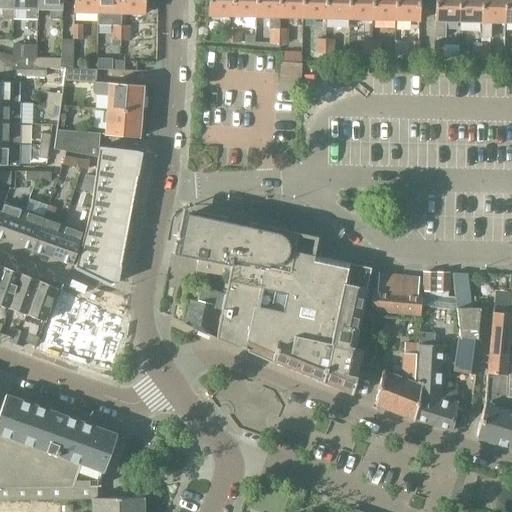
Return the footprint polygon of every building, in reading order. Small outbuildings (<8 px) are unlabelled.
[(13,18),(13,8),(12,8),(12,0),(0,0),(0,7),(2,7),(1,18),(13,18)] [(37,18),(38,8),(37,8),(37,0),(12,0),(12,8),(13,8),(26,8),(25,18),(37,18)] [(61,0),(37,0),(37,8),(38,8),(49,8),(49,20),(61,20),(61,0)] [(97,23),(98,23),(97,0),(73,0),(73,11),(97,12),(97,23)] [(111,40),(120,40),(120,25),(120,12),(121,12),(120,0),(97,0),(98,23),(111,23),(111,40)] [(144,0),(120,0),(121,12),(144,13),(144,0)] [(208,0),(208,15),(232,15),(232,0),(208,0)] [(232,0),(232,15),(255,16),(255,0),(232,0)] [(278,0),(255,0),(255,16),(268,16),(268,29),(269,29),(268,44),(278,44),(278,29),(279,16),(278,0)] [(301,0),(278,0),(279,16),(302,17),(301,0)] [(325,0),(301,0),(302,17),(325,17),(325,0)] [(325,0),(325,17),(348,18),(348,0),(325,0)] [(371,0),(348,0),(348,18),(371,19),(371,0)] [(371,0),(371,19),(395,19),(395,0),(371,0)] [(419,0),(395,0),(395,19),(419,20),(419,0)] [(445,20),(457,21),(457,0),(435,0),(434,37),(444,38),(445,20)] [(457,0),(457,21),(481,21),(481,0),(457,0)] [(481,0),(481,21),(480,43),(480,58),(488,58),(488,38),(491,38),(491,22),(503,22),(503,0),(481,0)] [(511,0),(503,0),(503,22),(511,22),(511,0)] [(81,39),(82,24),(72,24),(71,39),(81,39)] [(120,25),(120,40),(129,40),(130,25),(120,25)] [(222,42),(232,42),(232,28),(223,27),(222,42)] [(232,28),(232,42),(241,42),(241,28),(232,28)] [(278,29),(278,44),(286,44),(287,29),(278,29)] [(314,53),(323,54),(324,39),(315,39),(314,53)] [(324,39),(323,54),(333,54),(333,40),(324,39)] [(60,40),(59,59),(59,67),(71,68),(72,40),(60,40)] [(361,55),(370,55),(370,40),(361,40),(361,55)] [(370,40),(370,55),(380,55),(380,41),(370,40)] [(418,56),(418,42),(408,42),(408,56),(418,56)] [(433,42),(432,57),(442,57),(443,42),(433,42)] [(470,58),(480,58),(480,43),(470,43),(470,58)] [(11,55),(10,67),(35,67),(36,58),(36,45),(12,44),(11,55)] [(0,63),(4,65),(4,66),(8,67),(9,67),(10,67),(11,55),(0,52),(0,63)] [(36,58),(35,67),(45,67),(59,67),(59,59),(36,58)] [(35,67),(10,67),(9,67),(9,76),(44,77),(45,67),(35,67)] [(106,95),(105,108),(142,111),(143,85),(95,82),(96,69),(65,68),(64,81),(91,82),(90,88),(91,91),(93,93),(96,94),(106,95)] [(0,101),(17,102),(18,80),(7,80),(1,80),(0,79),(0,101)] [(46,92),(45,102),(47,103),(60,105),(61,94),(46,92)] [(0,101),(0,122),(9,123),(19,123),(19,103),(17,103),(17,102),(0,101)] [(60,105),(47,103),(45,102),(43,117),(58,119),(60,105)] [(140,137),(142,111),(105,108),(103,134),(140,137)] [(0,122),(0,143),(8,144),(18,144),(18,143),(8,143),(9,123),(0,122)] [(57,130),(54,149),(97,156),(99,147),(99,133),(57,130)] [(41,133),(39,145),(48,147),(50,134),(41,133)] [(0,164),(8,165),(18,165),(18,144),(8,144),(0,143),(0,164)] [(48,147),(39,145),(37,158),(46,159),(48,147)] [(97,156),(96,168),(136,176),(140,153),(135,151),(99,147),(97,156)] [(75,167),(76,159),(64,156),(62,165),(75,167)] [(89,161),(76,159),(75,167),(87,170),(89,161)] [(96,168),(94,183),(133,191),(136,176),(96,168)] [(0,211),(4,201),(3,201),(0,209),(0,179),(0,180),(0,184),(10,185),(10,171),(0,170),(0,211)] [(37,180),(37,172),(24,172),(24,180),(37,180)] [(50,172),(37,172),(37,180),(49,181),(50,172)] [(94,183),(92,198),(131,206),(133,191),(94,183)] [(90,207),(89,213),(128,221),(131,206),(92,198),(90,207)] [(24,209),(4,201),(0,211),(0,237),(12,242),(24,209)] [(31,249),(51,257),(64,223),(51,219),(55,208),(48,206),(44,216),(31,249)] [(12,242),(31,249),(44,216),(24,209),(12,242)] [(172,253),(198,258),(229,264),(227,274),(237,276),(257,278),(255,290),(243,349),(349,393),(352,381),(354,382),(361,348),(352,346),(361,304),(370,307),(370,288),(372,288),(377,270),(370,268),(370,267),(311,254),(311,252),(310,251),(309,250),(308,249),(307,248),(306,247),(305,247),(303,247),(302,247),(300,247),(299,248),(298,249),(297,250),(296,251),(293,250),(297,232),(249,221),(248,226),(226,220),(227,216),(219,215),(212,211),(210,211),(207,210),(204,209),(202,209),(199,210),(196,210),(193,211),(191,212),(188,213),(186,215),(184,217),(182,219),(181,221),(179,223),(178,226),(177,228),(172,253)] [(89,213),(85,228),(125,236),(128,221),(89,213)] [(84,231),(64,223),(51,257),(71,264),(84,231)] [(85,228),(81,243),(122,251),(125,236),(85,228)] [(81,243),(77,257),(119,265),(122,251),(81,243)] [(74,266),(74,268),(110,285),(116,283),(119,265),(77,257),(74,266)] [(182,324),(213,337),(225,284),(226,277),(227,274),(229,264),(198,258),(192,287),(186,285),(183,300),(187,301),(182,324)] [(0,269),(0,303),(8,306),(20,274),(1,267),(0,269)] [(379,270),(377,270),(372,288),(370,288),(370,307),(378,310),(416,314),(419,314),(421,293),(416,293),(418,277),(379,272),(379,270)] [(423,272),(423,291),(428,291),(428,295),(446,297),(447,292),(448,272),(423,272)] [(458,336),(462,336),(475,338),(478,307),(469,307),(467,280),(466,273),(451,272),(455,308),(458,336)] [(8,306),(25,313),(38,281),(20,274),(8,306)] [(56,289),(38,281),(25,313),(44,320),(56,289)] [(64,294),(45,346),(87,357),(104,317),(64,294)] [(503,374),(505,354),(509,320),(510,302),(504,301),(503,309),(492,308),(486,371),(503,374)] [(14,344),(19,331),(12,328),(7,342),(14,344)] [(27,334),(19,331),(14,344),(22,347),(27,334)] [(480,339),(475,338),(462,336),(458,361),(459,372),(475,374),(480,339)] [(380,375),(374,403),(413,419),(416,409),(419,398),(420,384),(414,383),(417,343),(403,343),(402,352),(400,377),(385,371),(380,375)] [(456,402),(454,402),(454,400),(455,397),(454,395),(454,393),(453,391),(452,389),(451,387),(450,385),(448,384),(446,382),(444,381),(442,380),(440,380),(442,345),(417,343),(414,383),(420,384),(419,398),(416,409),(413,419),(451,430),(456,402)] [(511,354),(505,354),(503,374),(486,371),(483,403),(482,403),(474,437),(511,447),(511,354)] [(0,411),(0,487),(95,486),(114,433),(6,395),(0,411)] [(142,511),(142,497),(91,498),(91,511),(142,511)]
